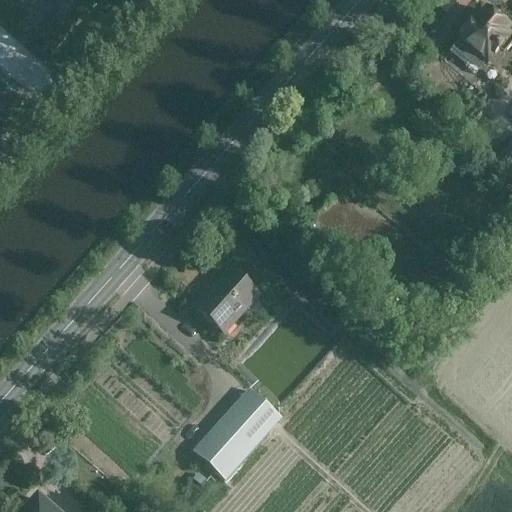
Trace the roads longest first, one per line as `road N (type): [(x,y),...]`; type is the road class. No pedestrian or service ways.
road 1 (secondary): [(0,405),(362,0)]
road 2 (tertiary): [(0,158),(140,0)]
